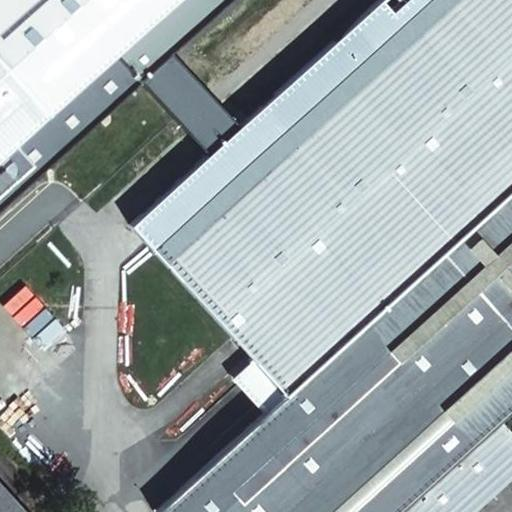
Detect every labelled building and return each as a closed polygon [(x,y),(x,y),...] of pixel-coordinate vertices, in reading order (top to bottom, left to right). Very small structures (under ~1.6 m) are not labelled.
[(0,0),(0,199),(139,71),(164,51),(218,0),(0,0)] [(511,0),(376,0),(367,9),(233,132),(214,149),(130,225),(250,358),(134,465),(164,500),(153,511),(467,511),(511,472),(511,435),(498,420),(511,406),(511,0)] [(164,51),(139,71),(214,149),(233,132),(164,51)] [(54,323),(22,351),(34,365),(65,334),(54,323)] [(10,367),(0,375),(0,398),(20,379),(10,367)] [(0,511),(26,511),(0,483),(0,511)]
